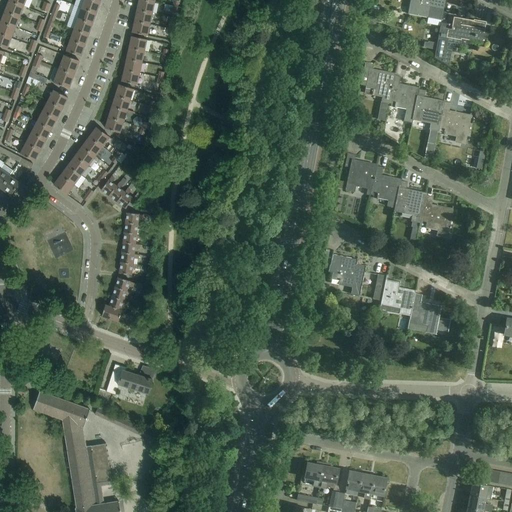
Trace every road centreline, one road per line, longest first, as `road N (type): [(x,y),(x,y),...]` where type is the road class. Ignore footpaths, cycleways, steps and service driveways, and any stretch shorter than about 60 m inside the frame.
road 1 (tertiary): [(270,355),(324,74)]
road 2 (residential): [(1,511),(5,308)]
road 3 (residential): [(275,511),(287,448),(297,438),(418,460)]
road 4 (residential): [(38,181),(73,124),(117,0)]
road 5 (residential): [(38,181),(91,227),(82,331)]
road 6 (residential): [(483,305),(338,226)]
road 7 (residential): [(501,209),(355,132)]
road 8 (unclassified): [(240,378),(82,331)]
road 9 (residential): [(511,110),(374,37)]
